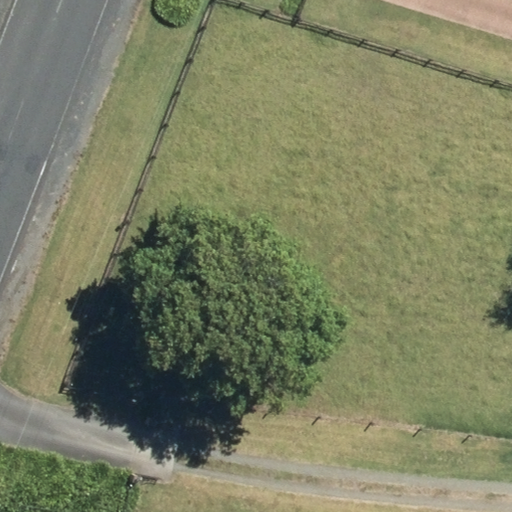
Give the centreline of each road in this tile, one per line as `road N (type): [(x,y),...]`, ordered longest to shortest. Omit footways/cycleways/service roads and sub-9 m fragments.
road 1 (tertiary): [(60,0),(0,157)]
road 2 (unknown): [(395,0),(511,35)]
